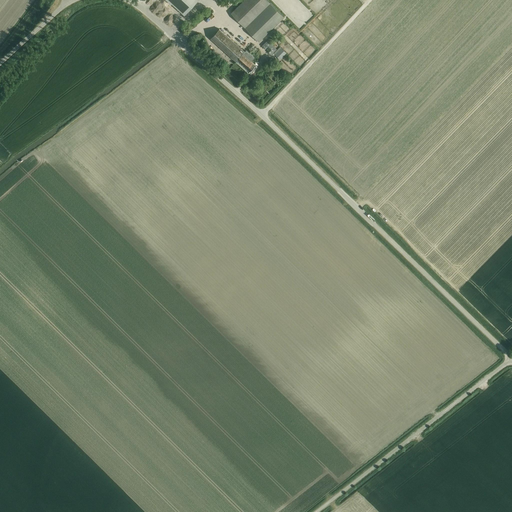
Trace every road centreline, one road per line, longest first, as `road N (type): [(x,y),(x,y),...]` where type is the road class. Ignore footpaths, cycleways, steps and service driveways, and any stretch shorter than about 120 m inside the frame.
road 1 (unclassified): [(511,358),(262,115),(127,0)]
road 2 (unclassified): [(316,511),(511,358)]
